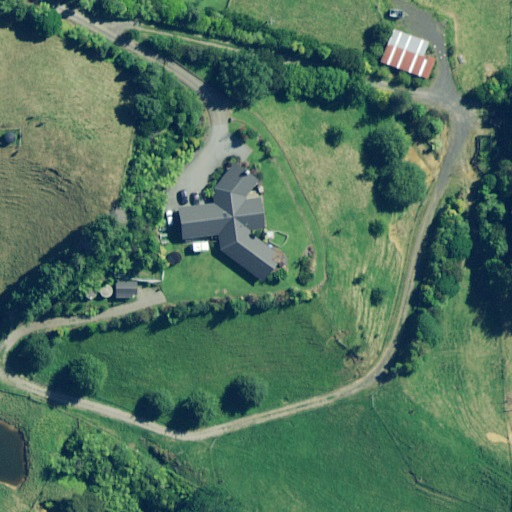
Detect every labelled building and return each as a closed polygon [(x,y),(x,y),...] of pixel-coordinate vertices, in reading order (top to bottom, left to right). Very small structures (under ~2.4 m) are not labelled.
[(435,62),(389,44),(382,63),(428,80),(435,62)] [(500,130),(506,115),(494,110),(487,125),(500,130)] [(482,138),(481,157),(475,164),(485,175),(500,161),(501,139),(482,138)] [(257,182),(234,164),(213,192),(215,205),(179,210),(183,241),(218,236),(220,252),(261,284),(276,265),(269,259),(273,253),(250,236),(250,232),(263,230),(260,200),(249,201),(247,199),(257,182)] [(136,298),(136,283),(116,283),(117,299),(136,298)]
